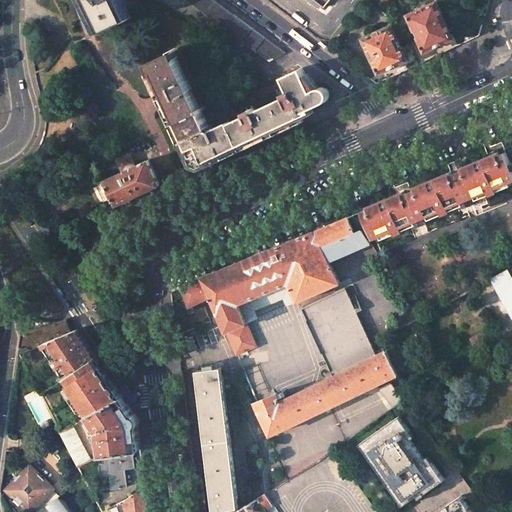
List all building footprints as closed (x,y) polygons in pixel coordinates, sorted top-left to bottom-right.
[(55,0),(71,32),(71,33),(75,41),(88,35),(100,29),(87,0),(55,0)] [(87,0),(100,29),(102,31),(133,16),(131,12),(125,0),(87,0)] [(187,0),(270,61),(286,53),(214,0),(187,0)] [(419,38),(425,51),(454,38),(436,2),(408,15),(419,38)] [(380,72),(407,60),(401,46),(392,26),(364,38),(380,72)] [(410,42),(420,63),(439,55),(457,46),(454,38),(425,51),(419,38),(410,42)] [(368,77),(377,84),(398,73),(420,63),(410,42),(401,46),(407,60),(380,72),(368,77)] [(166,101),(174,119),(199,107),(173,51),(148,63),(162,92),(164,97),(166,101)] [(284,97),(257,110),(256,107),(254,108),(253,107),(246,111),(244,112),(246,115),(231,122),(243,146),(279,129),(315,112),(314,110),(327,103),(328,103),(329,102),(330,101),(331,100),(333,97),(333,95),(333,92),(332,90),(331,88),(329,86),(327,84),(324,83),(320,84),(312,87),(309,80),(303,68),(285,76),(291,89),(285,92),(285,93),(283,94),(284,97)] [(203,106),(200,107),(207,121),(211,129),(215,127),(230,120),(230,119),(219,98),(210,102),(212,106),(207,109),(206,108),(206,107),(205,107),(204,106),(203,106)] [(195,163),(201,166),(214,160),(242,147),(243,146),(231,122),(230,120),(215,127),(211,129),(207,121),(200,107),(199,107),(174,119),(195,163)] [(437,215),(459,206),(457,202),(482,192),(483,196),(507,186),(505,182),(511,179),(511,163),(507,151),(459,171),(426,185),(386,202),(365,211),(375,236),(388,231),(390,235),(412,226),(410,222),(423,216),(435,211),(437,215)] [(107,179),(119,205),(139,195),(161,185),(149,160),(133,167),(132,165),(134,164),(130,154),(118,160),(123,169),(125,168),(126,170),(107,179)] [(113,202),(115,206),(119,205),(107,179),(96,184),(104,201),(108,200),(110,204),(113,202)] [(482,192),(457,202),(459,206),(463,204),(464,207),(478,201),(477,198),(483,196),(482,192)] [(423,216),(410,222),(412,226),(418,224),(419,227),(426,224),(423,216)] [(320,229),(316,231),(329,259),(371,242),(363,230),(356,233),(350,217),(320,229)] [(316,231),(224,268),(239,303),(290,282),(298,300),(340,282),(329,259),(316,231)] [(247,322),(239,303),(224,268),(215,272),(204,276),(213,296),(214,300),(227,331),(247,322)] [(511,274),(509,269),(493,278),(511,311),(511,274)] [(204,276),(182,285),(190,306),(213,296),(204,276)] [(239,303),(247,322),(258,318),(254,308),(287,294),(292,303),(298,300),(290,282),(239,303)] [(303,307),(334,376),(378,356),(348,287),(303,307)] [(419,318),(411,306),(409,307),(415,316),(401,324),(402,327),(419,318)] [(511,316),(494,326),(470,338),(475,348),(511,328),(511,316)] [(52,325),(22,334),(20,354),(46,342),(72,331),(67,320),(62,321),(52,325)] [(247,322),(227,331),(237,354),(257,346),(247,322)] [(96,357),(77,328),(72,331),(46,342),(67,374),(96,357)] [(272,434),(375,385),(388,379),(389,378),(399,373),(388,351),(378,356),(334,376),(281,401),(262,410),(272,434)] [(69,385),(83,408),(87,409),(88,408),(92,413),(122,396),(116,386),(113,388),(99,367),(102,365),(96,357),(67,374),(70,381),(69,381),(69,385)] [(197,370),(214,510),(239,507),(222,367),(197,370)] [(388,379),(375,385),(393,408),(397,405),(405,400),(397,390),(397,389),(389,378),(388,379)] [(277,392),(258,401),(262,410),(281,401),(277,392)] [(122,396),(92,413),(93,414),(102,429),(105,452),(141,449),(140,441),(138,421),(138,419),(137,418),(136,416),(122,396)] [(410,430),(399,415),(359,444),(404,505),(417,496),(419,499),(425,494),(425,493),(444,479),(432,462),(428,464),(422,455),(415,460),(407,449),(414,444),(406,433),(410,430)] [(75,424),(62,431),(80,466),(93,459),(75,424)] [(422,455),(414,444),(407,449),(415,460),(422,455)] [(141,449),(105,452),(106,463),(102,463),(106,489),(128,486),(125,468),(143,466),(141,449)] [(7,488),(32,511),(55,487),(30,463),(7,488)] [(140,490),(109,511),(149,511),(146,489),(140,490)] [(265,493),(257,498),(265,510),(268,508),(273,505),(265,493)] [(471,511),(468,507),(469,507),(461,495),(447,505),(450,508),(445,511),(471,511)] [(72,511),(60,496),(43,508),(39,511),(72,511)] [(257,498),(244,506),(248,511),(264,511),(265,511),(265,510),(257,498)]
